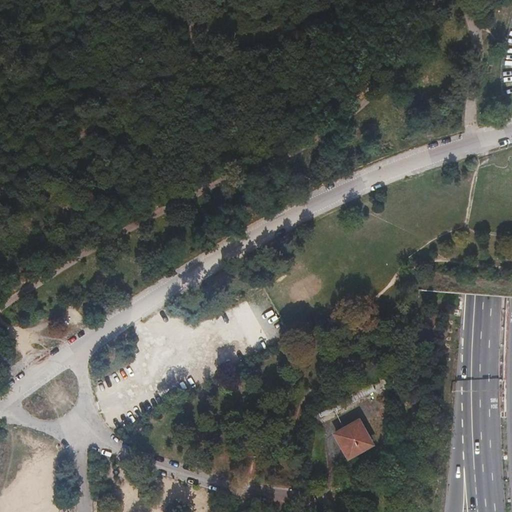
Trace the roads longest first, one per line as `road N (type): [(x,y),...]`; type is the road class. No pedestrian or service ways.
road 1 (track): [(0,308),(140,220),(285,154),(341,119),(388,77),(435,0)]
road 2 (unclassified): [(511,128),(389,168),(292,214),(79,346)]
road 3 (unclassified): [(304,499),(199,478),(76,429)]
road 4 (motorway): [(483,295),(453,511)]
road 5 (trunk): [(483,295),(486,511)]
road 6 (trunk): [(511,84),(483,295)]
road 7 (track): [(471,140),(478,53),(464,0)]
